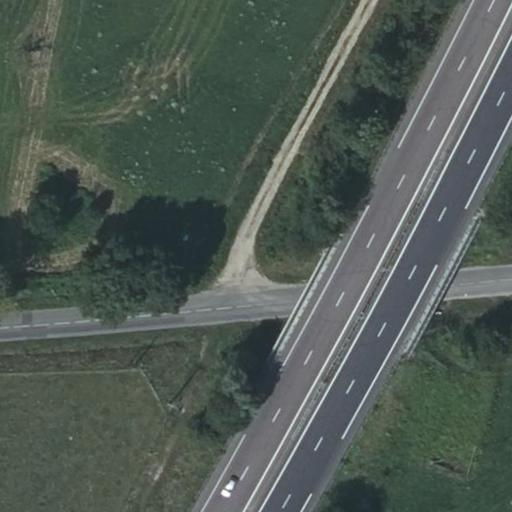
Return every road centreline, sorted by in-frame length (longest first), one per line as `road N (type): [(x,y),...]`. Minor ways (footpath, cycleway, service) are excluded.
road 1 (motorway): [(488,0),(387,197),(205,511)]
road 2 (tertiary): [(511,274),(0,321)]
road 3 (motorway): [(284,511),(511,83)]
